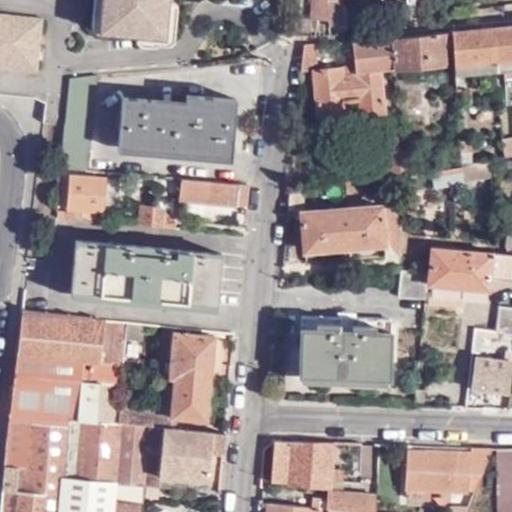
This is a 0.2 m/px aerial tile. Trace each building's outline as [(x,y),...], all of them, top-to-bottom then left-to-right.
[(167,0),(104,0),(103,23),(137,26),(136,34),(164,36),(167,0)] [(310,0),(309,19),(327,20),(325,0),(310,0)] [(325,0),(327,20),(327,25),(339,25),(338,0),(325,0)] [(415,19),(423,18),(421,0),(412,0),(414,13),(415,19)] [(41,21),(0,16),(0,94),(31,99),(41,21)] [(511,68),(511,24),(453,30),(453,41),(455,73),(511,68)] [(453,41),(453,30),(392,36),(394,67),(450,62),(448,41),(453,41)] [(315,68),(313,68),(317,118),(343,115),(341,99),(360,98),(362,113),(384,111),(379,68),(394,67),(392,36),(354,39),(356,63),(315,68)] [(304,44),(299,70),(313,68),(315,68),(313,43),(304,44)] [(67,78),(58,167),(84,169),(94,75),(67,78)] [(182,109),(121,104),(117,142),(230,152),(234,98),(184,94),(182,109)] [(381,135),(382,149),(395,147),(399,147),(399,141),(398,133),(381,135)] [(406,141),(399,141),(399,147),(410,147),(422,146),(421,136),(406,137),(406,141)] [(511,136),(500,138),(501,157),(511,155),(511,136)] [(373,149),(375,176),(389,173),(401,172),(399,147),(395,147),(382,149),(373,149)] [(399,147),(401,172),(402,172),(412,170),(410,147),(399,147)] [(460,163),(454,164),(454,165),(452,182),(462,180),(460,163)] [(454,165),(454,164),(446,165),(449,180),(448,182),(452,182),(454,165)] [(449,180),(446,165),(429,167),(431,184),(448,182),(449,180)] [(65,207),(64,217),(93,220),(94,210),(97,210),(100,177),(66,174),(63,206),(65,207)] [(114,179),(100,177),(97,210),(110,211),(114,179)] [(246,185),(179,178),(177,201),(244,207),(246,185)] [(287,189),(285,207),(300,206),(299,187),(287,189)] [(138,204),(137,224),(178,227),(179,222),(172,222),(173,216),(165,216),(166,211),(161,211),(157,205),(138,204)] [(395,206),(301,213),(303,249),(381,244),(382,255),(398,254),(395,206)] [(216,303),(220,252),(74,240),(69,289),(216,303)] [(511,256),(432,248),(428,280),(488,287),(489,275),(511,278),(511,256)] [(399,295),(425,297),(428,267),(402,269),(399,295)] [(511,306),(500,304),(499,329),(506,330),(511,330),(511,306)] [(338,317),(301,315),(298,372),(388,376),(390,319),(352,317),(351,312),(338,312),(338,317)] [(27,408),(66,411),(73,412),(79,412),(79,407),(114,411),(115,406),(118,371),(122,337),(123,322),(43,315),(43,314),(21,313),(1,488),(19,489),(27,408)] [(141,324),(123,322),(122,337),(139,340),(141,324)] [(161,326),(158,356),(169,357),(171,332),(171,327),(161,326)] [(167,376),(208,380),(212,336),(171,332),(169,357),(167,376)] [(503,359),(473,354),(469,387),(506,393),(511,354),(511,351),(504,350),(503,359)] [(115,406),(114,411),(113,423),(147,426),(158,427),(159,423),(169,424),(169,416),(204,418),(208,380),(167,376),(159,376),(155,411),(115,406)] [(79,412),(73,412),(66,411),(27,408),(19,489),(1,488),(0,499),(0,511),(138,511),(141,484),(144,452),(147,426),(113,423),(114,411),(79,407),(79,412)] [(208,478),(211,450),(221,452),(222,444),(223,429),(169,424),(159,423),(158,427),(147,426),(145,451),(144,452),(141,484),(158,486),(159,474),(208,478)] [(330,441),(272,439),(269,480),(325,485),(325,478),(340,479),(340,466),(329,466),(330,441)] [(490,448),(469,447),(469,454),(410,452),(407,488),(466,490),(466,476),(478,477),(490,448)] [(490,448),(489,511),(511,511),(511,448),(492,449),(490,448)] [(313,496),(313,505),(326,506),(372,509),(373,490),(325,488),(324,497),(313,496)] [(299,511),(301,504),(266,502),(265,511),(299,511)]
